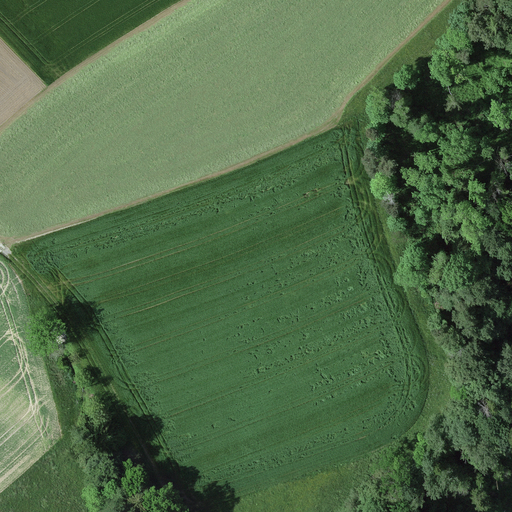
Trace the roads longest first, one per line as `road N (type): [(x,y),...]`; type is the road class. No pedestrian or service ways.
road 1 (track): [(11,255),(240,170),(344,119),(374,118)]
road 2 (track): [(11,255),(82,353)]
